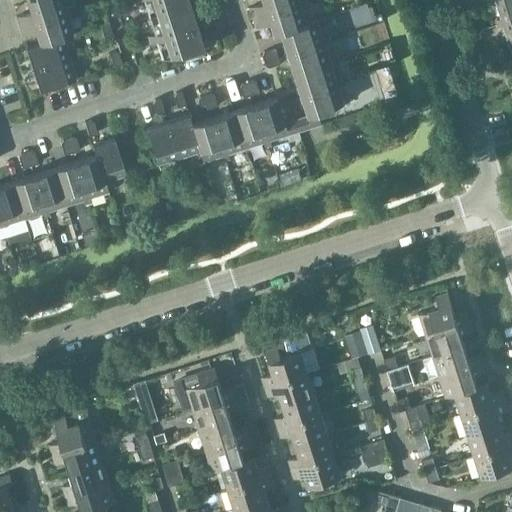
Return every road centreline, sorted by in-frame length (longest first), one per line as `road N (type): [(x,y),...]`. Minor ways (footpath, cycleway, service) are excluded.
road 1 (residential): [(0,355),(494,196)]
road 2 (residential): [(0,127),(20,131),(232,64),(244,38),(231,0)]
road 3 (residential): [(511,480),(442,499),(413,485),(370,355)]
road 4 (residential): [(494,196),(429,0)]
